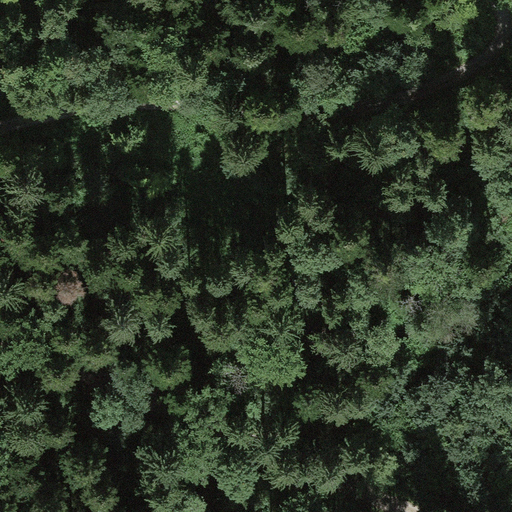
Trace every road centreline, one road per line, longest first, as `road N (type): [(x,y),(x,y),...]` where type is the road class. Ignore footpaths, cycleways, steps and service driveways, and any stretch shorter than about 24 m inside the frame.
road 1 (track): [(511,40),(440,89),(358,111),(101,110),(0,129)]
road 2 (track): [(405,511),(0,335)]
